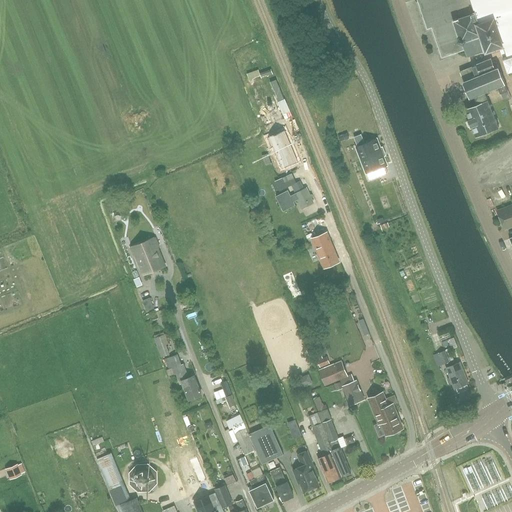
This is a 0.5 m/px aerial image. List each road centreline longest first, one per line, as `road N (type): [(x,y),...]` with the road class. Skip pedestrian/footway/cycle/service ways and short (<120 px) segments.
road 1 (unclassified): [(492,412),(365,80),(318,0)]
road 2 (residential): [(511,273),(397,0)]
road 3 (secondary): [(316,511),(492,412)]
